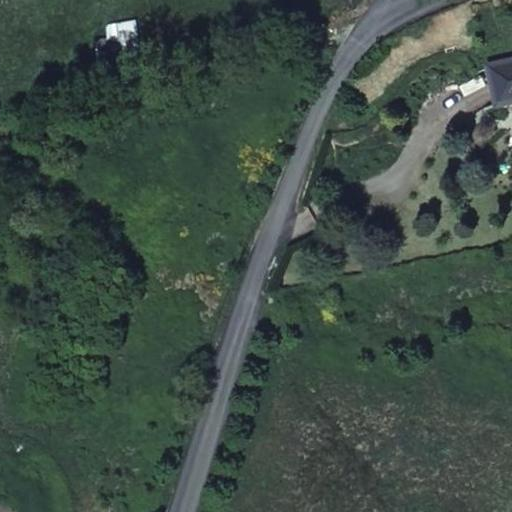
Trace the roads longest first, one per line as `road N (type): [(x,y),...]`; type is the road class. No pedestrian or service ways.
road 1 (residential): [(181,511),(251,279),(332,82),(354,45),(400,12)]
road 2 (track): [(400,12),(0,127)]
